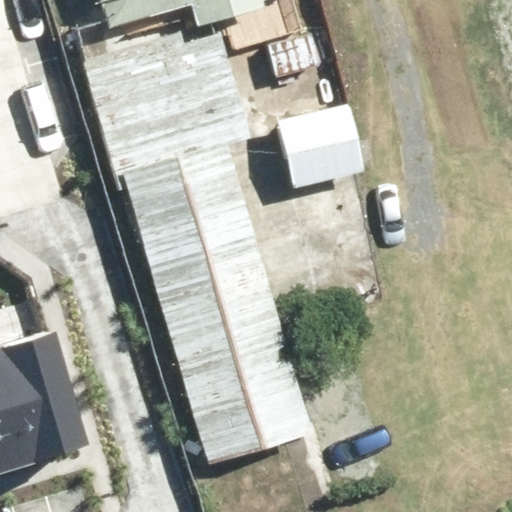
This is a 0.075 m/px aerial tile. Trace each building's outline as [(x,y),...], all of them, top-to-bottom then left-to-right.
[(256,0),(92,0),(102,30),(180,5),(187,27),(257,4),(256,0)] [(261,48),(269,79),(313,68),(305,37),(261,48)] [(194,47),(82,76),(192,484),(303,455),(194,47)] [(278,121),(267,124),(284,192),(355,174),(353,166),(373,162),(368,140),(348,145),(339,107),(310,114),(309,111),(278,118),(278,121)] [(45,349),(0,361),(0,490),(79,469),(45,349)]
